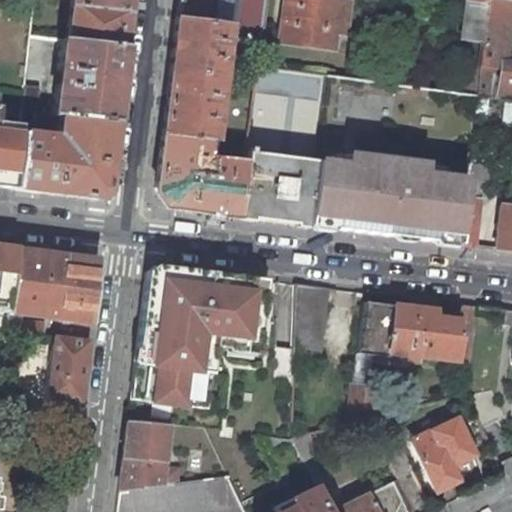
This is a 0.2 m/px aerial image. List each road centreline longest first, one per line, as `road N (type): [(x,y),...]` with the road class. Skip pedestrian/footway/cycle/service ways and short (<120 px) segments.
road 1 (residential): [(128,231),(511,282)]
road 2 (residential): [(96,511),(128,231)]
road 3 (residential): [(128,231),(153,0)]
road 4 (residential): [(0,216),(128,231)]
